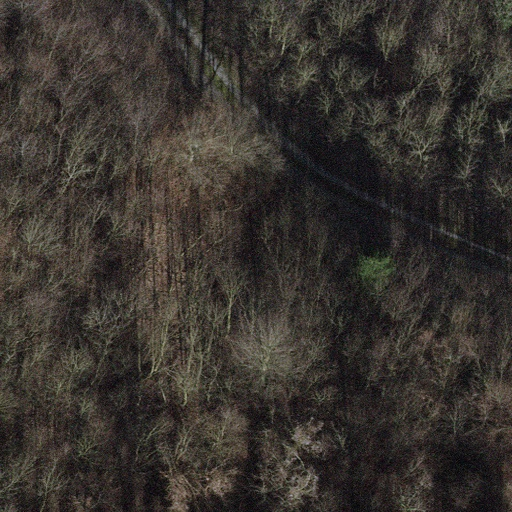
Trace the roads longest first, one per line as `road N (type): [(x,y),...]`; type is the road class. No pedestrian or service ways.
road 1 (motorway): [(258,0),(125,511)]
road 2 (track): [(511,277),(268,176),(107,0)]
road 3 (motorway): [(421,511),(511,124)]
